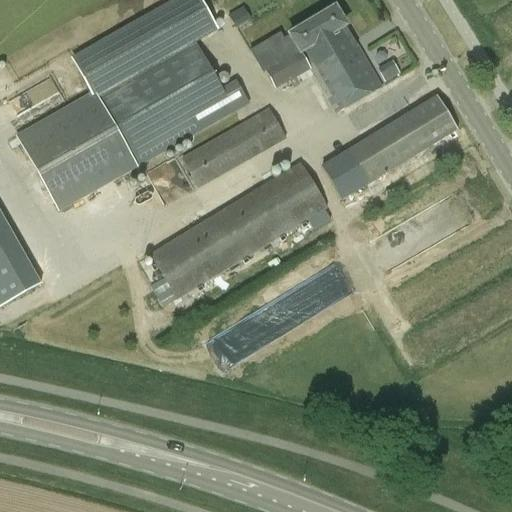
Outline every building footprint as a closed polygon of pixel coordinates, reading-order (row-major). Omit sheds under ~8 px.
[(279,35),(264,45),(249,54),(263,76),(266,74),(275,91),(310,71),(335,117),(381,90),(344,29),(334,10),(283,42),(279,35)] [(191,38),(93,95),(15,139),(58,214),(136,170),(233,114),(191,38)] [(382,84),(398,78),(393,64),(376,70),(382,84)] [(457,133),(436,98),(320,168),(340,204),(457,133)] [(286,142),(269,111),(180,162),(197,192),(286,142)] [(149,258),(175,302),(328,212),(299,166),(149,258)]
